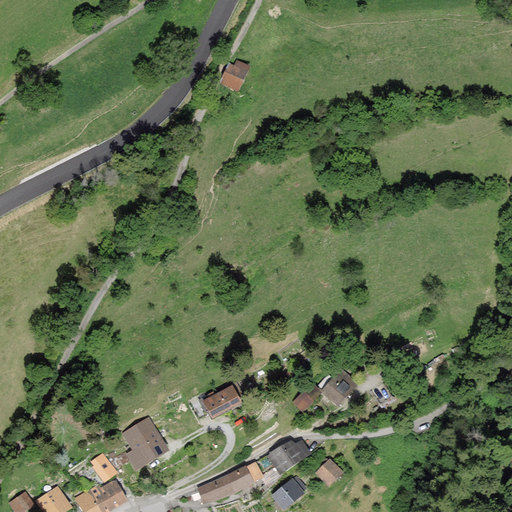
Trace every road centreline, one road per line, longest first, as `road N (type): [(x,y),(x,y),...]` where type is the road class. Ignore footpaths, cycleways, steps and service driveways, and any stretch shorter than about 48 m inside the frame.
road 1 (unclassified): [(0,479),(103,289),(155,225),(202,106),(259,0)]
road 2 (unclassified): [(511,360),(413,423),(367,435),(292,438),(122,511)]
road 3 (secondary): [(0,203),(150,119),(191,69),(226,0)]
road 4 (unclassified): [(151,0),(0,103)]
